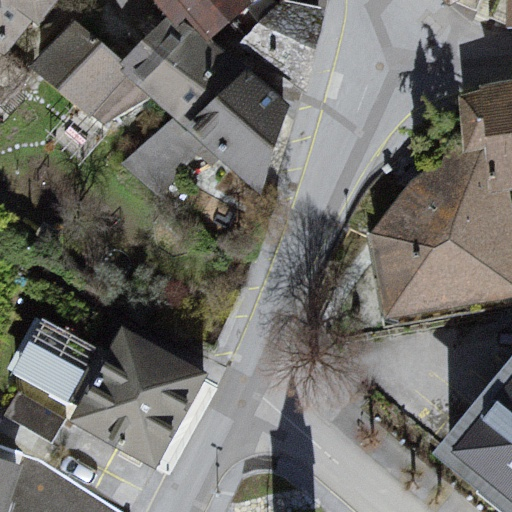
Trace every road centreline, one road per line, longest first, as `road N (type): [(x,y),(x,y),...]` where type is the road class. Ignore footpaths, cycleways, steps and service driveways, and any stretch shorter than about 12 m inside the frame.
road 1 (residential): [(242,413),(346,127),(397,54)]
road 2 (residential): [(242,413),(371,511)]
